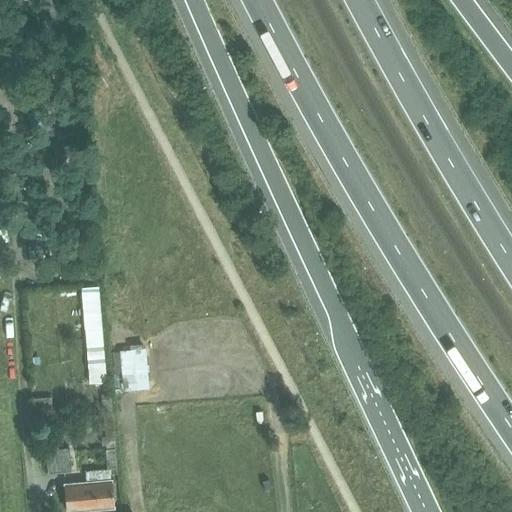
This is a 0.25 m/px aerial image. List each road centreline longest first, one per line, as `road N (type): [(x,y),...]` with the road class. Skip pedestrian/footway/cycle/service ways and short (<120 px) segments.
road 1 (motorway): [(196,0),(335,323),(428,511)]
road 2 (motorway): [(256,0),(367,200),(511,430)]
road 3 (motorway): [(511,263),(358,0)]
